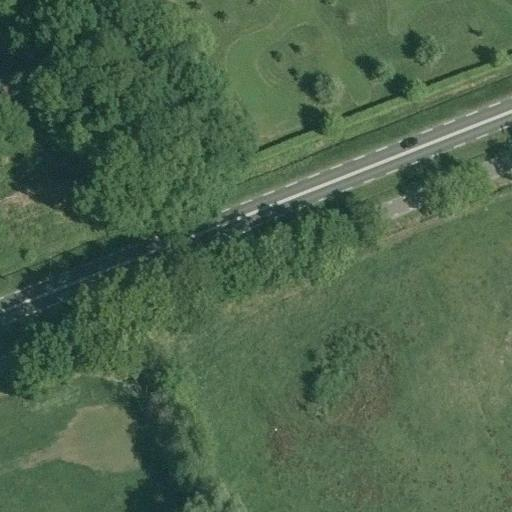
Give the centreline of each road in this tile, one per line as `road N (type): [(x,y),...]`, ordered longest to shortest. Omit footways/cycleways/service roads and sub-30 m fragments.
road 1 (unclassified): [(0,365),(511,161)]
road 2 (secondary): [(5,310),(511,110)]
